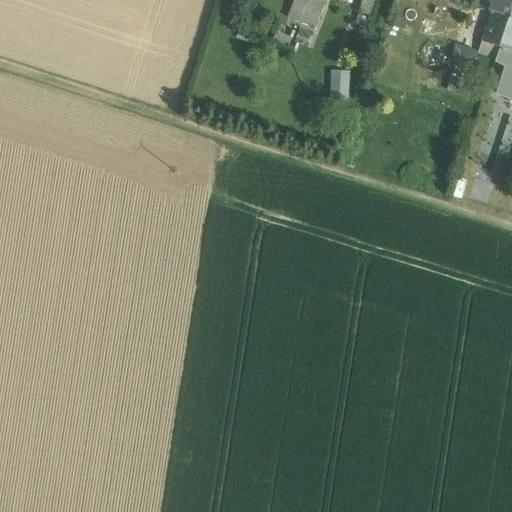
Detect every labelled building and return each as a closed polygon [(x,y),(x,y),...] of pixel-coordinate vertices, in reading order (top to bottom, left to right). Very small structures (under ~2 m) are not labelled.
[(325,0),(294,0),(288,18),(299,22),(305,5),(321,11),(325,0)] [(375,0),(362,0),(358,13),(370,16),(375,0)] [(511,6),(511,0),(491,0),(488,11),(491,12),(478,53),(495,59),(499,48),(511,6)] [(511,6),(499,48),(511,52),(511,6)] [(473,51),(463,47),(453,78),(463,81),(473,51)] [(511,52),(499,48),(495,59),(495,61),(506,67),(502,80),(501,85),(511,89),(511,52)] [(349,100),(350,70),(331,69),(330,99),(349,100)] [(463,81),(453,78),(448,91),(459,95),(463,81)]
